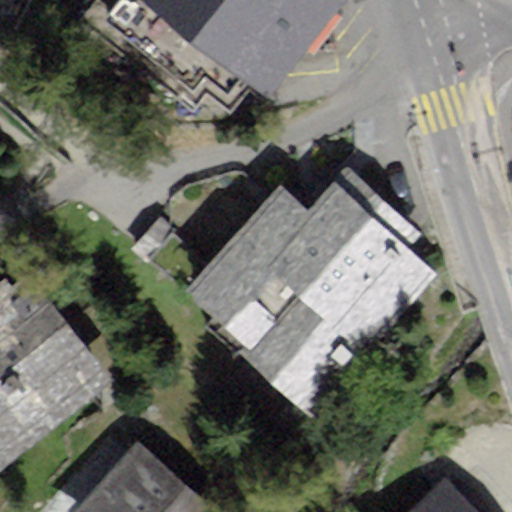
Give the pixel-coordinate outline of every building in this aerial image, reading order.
[(344,0),(138,0),(266,100),(344,0)] [(289,203),(265,181),(158,290),(282,419),(419,276),(393,256),(406,240),(323,165),(289,203)] [(1,275),(0,275),(0,450),(84,392),(1,275)] [(196,511),(127,445),(62,511),(196,511)] [(457,511),(435,487),(407,511),(457,511)]
